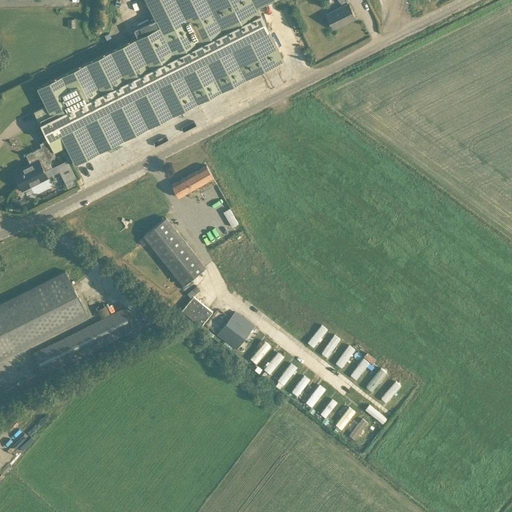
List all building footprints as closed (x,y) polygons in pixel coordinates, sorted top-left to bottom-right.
[(46,105),(34,111),(40,123),(48,139),(53,150),(54,151),(66,145),(75,163),(149,126),(222,90),(283,60),(257,7),(271,0),(145,0),(155,19),(134,29),(137,35),(138,37),(111,50),(37,87),(45,103),(46,105)] [(339,0),(342,6),(326,13),(334,29),(356,18),(346,0),(339,0)] [(294,40),(303,37),(296,18),(287,21),(294,40)] [(45,154),(53,150),(48,139),(40,143),(42,147),(26,155),(30,163),(22,167),(13,172),(15,175),(13,176),(16,182),(18,181),(22,189),(47,177),(44,171),(52,167),(50,163),(45,154)] [(201,192),(217,183),(207,165),(172,184),(179,197),(188,192),(191,198),(197,194),(199,198),(203,196),(201,192)] [(14,197),(11,207),(21,210),(24,200),(14,197)] [(231,207),(223,211),(232,227),(240,222),(231,207)] [(142,235),(143,237),(139,240),(143,245),(147,242),(182,284),(204,267),(164,218),(142,235)] [(218,243),(238,232),(234,226),(215,236),(218,243)] [(0,303),(0,360),(88,315),(65,270),(0,303)] [(201,325),(203,322),(213,311),(193,295),(182,310),(201,325)] [(33,352),(44,375),(135,330),(123,307),(33,352)] [(232,345),(250,322),(235,311),(218,333),(232,345)] [(267,339),(250,358),(256,363),(273,345),(267,339)] [(264,368),(269,374),(286,355),(280,350),(264,368)] [(285,385),(298,365),(291,361),(278,380),(285,385)] [(304,373),(291,391),(298,396),(311,378),(304,373)] [(307,402),(313,407),(327,387),(320,382),(307,402)] [(333,396),(321,413),(327,417),(339,400),(333,396)] [(383,423),(389,417),(372,402),(366,408),(383,423)]
